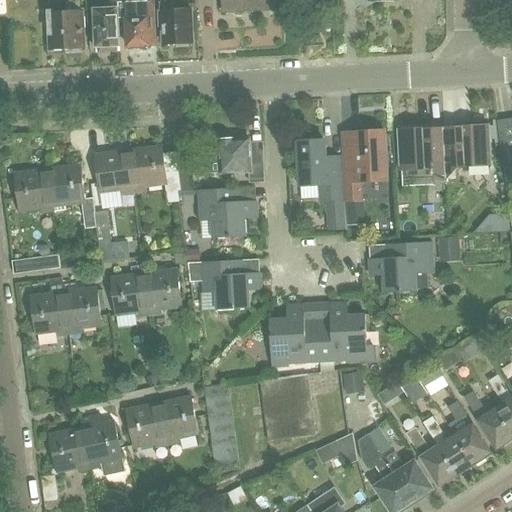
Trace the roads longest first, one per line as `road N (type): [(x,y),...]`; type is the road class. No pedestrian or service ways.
road 1 (tertiary): [(0,102),(277,85)]
road 2 (unclassified): [(351,278),(301,280),(284,268),(277,85)]
road 3 (tertiary): [(277,85),(467,74)]
